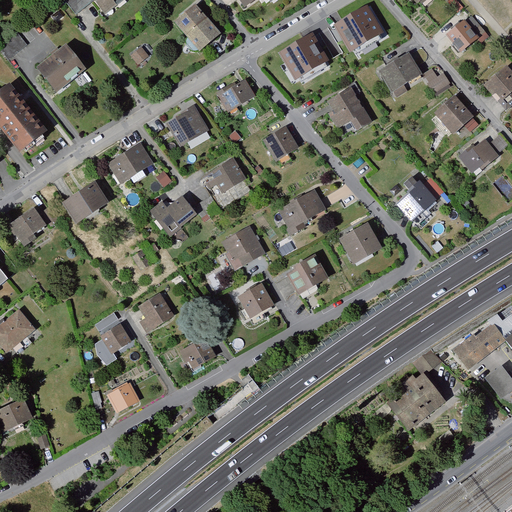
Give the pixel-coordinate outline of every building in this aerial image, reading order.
[(0,0),(0,9),(0,10),(12,0),(0,0)] [(71,0),(66,5),(76,17),(90,6),(85,0),(71,0)] [(90,0),(109,23),(136,0),(90,0)] [(236,0),(248,14),(266,0),(236,0)] [(428,0),(409,0),(418,9),(428,0)] [(368,8),(336,26),(342,36),(351,52),(383,34),(368,8)] [(199,12),(178,32),(204,59),(225,39),(199,12)] [(463,58),(482,43),(463,21),(445,36),(463,58)] [(313,35),(280,54),(296,81),(329,62),(320,46),(313,35)] [(0,49),(0,52),(9,63),(28,49),(17,36),(0,49)] [(66,51),(36,76),(57,101),(87,77),(66,51)] [(141,52),(131,60),(137,68),(148,60),(141,52)] [(411,58),(381,77),(397,102),(427,83),(411,58)] [(511,76),(500,63),(479,82),(497,102),(511,88),(511,76)] [(444,73),(435,76),(433,69),(424,72),(431,92),(449,86),(444,73)] [(245,83),(219,98),(229,116),(255,101),(245,83)] [(8,89),(0,96),(0,137),(21,161),(49,137),(8,89)] [(355,92),(330,106),(335,115),(343,132),(354,126),(369,118),(355,92)] [(484,129),(464,103),(437,124),(457,150),(484,129)] [(196,112),(168,129),(182,151),(209,134),(196,112)] [(335,115),(329,118),(338,135),(343,132),(335,115)] [(369,118),(354,126),(360,135),(374,127),(369,118)] [(286,134),(262,147),(274,170),(298,157),(286,134)] [(471,155),(460,164),(461,166),(476,182),(483,176),(486,180),(501,167),(511,179),(511,178),(511,150),(504,141),(493,151),(489,146),(474,158),(471,155)] [(139,147),(103,168),(120,192),(125,188),(154,171),(139,147)] [(230,162),(202,180),(212,195),(220,189),(226,198),(245,185),(230,162)] [(163,173),(157,178),(164,186),(171,181),(163,173)] [(439,202),(425,187),(415,177),(404,187),(414,198),(400,211),(418,229),(443,206),(439,202)] [(432,180),(425,187),(439,202),(446,195),(432,180)] [(91,181),(57,202),(71,224),(105,203),(91,181)] [(252,194),(245,185),(226,198),(220,189),(212,195),(215,199),(194,210),(202,223),(252,194)] [(310,189),(273,209),(289,237),(325,217),(310,189)] [(159,202),(144,214),(158,231),(169,222),(177,230),(193,217),(177,197),(164,208),(159,202)] [(51,210),(42,215),(52,229),(60,224),(51,210)] [(36,213),(7,230),(25,257),(39,247),(34,240),(49,231),(36,213)] [(368,222),(338,239),(352,265),(382,248),(368,222)] [(250,231),(225,246),(240,271),(267,257),(250,231)] [(319,257),(288,275),(302,299),(333,282),(319,257)] [(0,263),(0,289),(13,280),(0,263)] [(262,284),(238,298),(252,321),(276,307),(262,284)] [(161,294),(138,308),(150,329),(174,315),(161,294)] [(0,349),(8,359),(15,353),(19,358),(33,347),(29,343),(36,337),(17,315),(7,323),(5,321),(0,325),(0,349)] [(113,316),(99,324),(103,330),(117,322),(113,316)] [(511,332),(501,318),(456,353),(475,377),(511,347),(511,332)] [(124,324),(102,339),(114,358),(136,344),(124,324)] [(205,336),(179,351),(192,372),(218,357),(205,336)] [(418,364),(429,376),(443,367),(435,361),(432,355),(418,364)] [(503,403),(511,396),(511,377),(507,370),(488,383),(503,403)] [(427,377),(388,407),(411,438),(450,408),(427,377)] [(130,383),(107,395),(116,413),(140,401),(130,383)] [(98,395),(91,397),(96,413),(103,411),(98,395)] [(25,399),(0,409),(0,426),(2,432),(33,419),(25,399)] [(47,438),(37,442),(41,454),(51,450),(47,438)]
